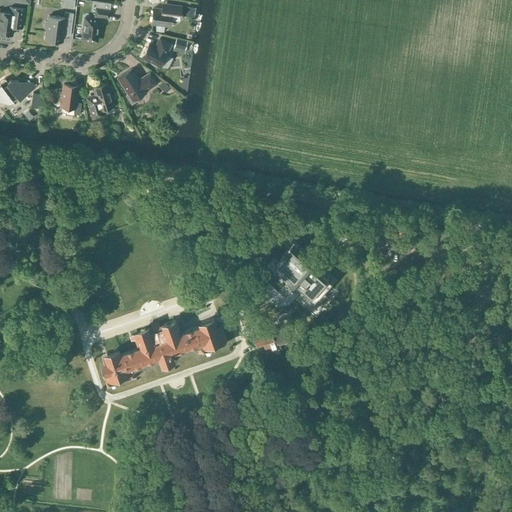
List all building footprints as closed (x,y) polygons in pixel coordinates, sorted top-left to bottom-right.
[(166,10),(152,8),(150,23),(170,25),(171,14),(180,15),(181,5),(167,3),(166,10)] [(0,33),(12,35),(13,26),(23,28),(25,8),(10,5),(9,9),(0,7),(0,33)] [(109,9),(95,7),(94,15),(94,18),(84,17),(81,38),(84,39),(85,40),(90,41),(92,40),(96,40),(99,19),(99,16),(108,17),(109,9)] [(64,17),(48,15),(47,21),(45,21),(44,28),(46,28),(45,38),(61,41),(62,33),(70,34),(73,12),(64,11),(64,17)] [(159,66),(166,53),(165,52),(170,43),(159,38),(155,47),(148,43),(149,43),(148,43),(141,56),(142,56),(150,60),(149,62),(151,63),(153,65),(155,65),(157,66),(158,65),(159,65),(159,66)] [(146,91),(145,90),(156,83),(149,72),(138,79),(131,68),(117,77),(128,94),(126,95),(131,103),(140,98),(139,95),(146,91)] [(9,78),(8,79),(6,80),(4,78),(0,81),(0,100),(8,101),(11,99),(14,103),(20,99),(19,97),(36,84),(35,84),(34,85),(32,81),(26,80),(9,78)] [(60,105),(74,107),(73,113),(79,114),(81,102),(75,101),(77,84),(63,82),(60,105)] [(107,83),(92,87),(95,95),(93,98),(86,100),(92,118),(103,115),(102,109),(113,105),(107,83)] [(33,92),(31,106),(39,107),(41,93),(33,92)] [(311,255),(294,239),(273,265),(286,277),(287,276),(289,279),(288,281),(296,289),(293,293),(285,298),(269,283),(240,309),(229,313),(214,318),(216,322),(231,317),(243,313),(264,294),(277,306),(286,302),(288,304),(301,290),(313,301),(332,281),(319,269),(323,265),(320,263),(322,261),(313,253),(311,255)] [(299,336),(291,314),(279,318),(282,325),(254,335),(258,345),(264,343),(268,353),(293,344),(291,339),(299,336)] [(205,345),(225,338),(220,324),(217,325),(216,322),(214,318),(214,317),(201,321),(202,324),(180,332),(175,318),(147,327),(145,326),(140,327),(140,330),(137,330),(142,344),(120,352),(118,349),(102,354),(106,368),(105,369),(107,375),(109,375),(109,377),(130,370),(128,365),(160,354),(162,360),(173,356),(171,350),(203,340),(205,345)]
